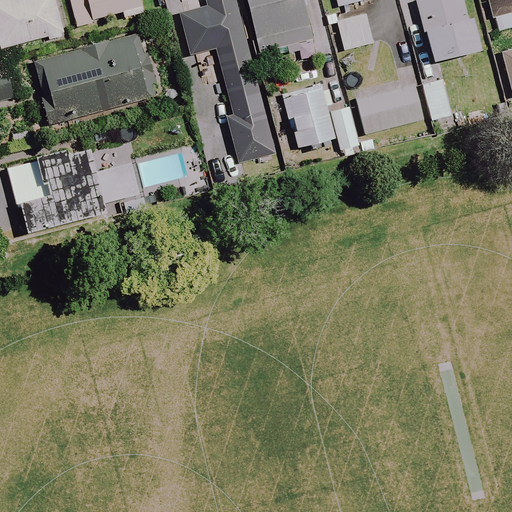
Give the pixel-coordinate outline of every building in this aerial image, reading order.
[(0,49),(62,34),(53,0),(4,0),(0,1),(0,49)] [(67,0),(75,29),(140,12),(137,0),(67,0)] [(213,50),(230,116),(223,118),(235,165),(272,155),(232,0),(201,0),(203,6),(176,13),(187,56),(213,50)] [(284,48),(286,54),(298,51),(296,45),(309,41),(299,0),(244,0),(258,54),(284,48)] [(369,0),(333,0),(336,8),(369,0)] [(465,22),(459,0),(414,0),(430,63),(476,53),(469,21),(465,22)] [(511,0),(485,0),(495,33),(511,28),(511,0)] [(371,45),(363,15),(334,23),(342,53),(371,45)] [(158,96),(142,35),(35,63),(43,95),(38,96),(45,126),(158,96)] [(511,99),(511,51),(499,55),(511,99)] [(0,104),(13,102),(5,68),(0,69),(0,104)] [(206,68),(189,72),(201,126),(218,122),(206,68)] [(420,122),(410,80),(352,94),(362,136),(420,122)] [(450,120),(440,82),(420,88),(430,125),(450,120)] [(329,113),(322,86),(280,96),(293,150),(336,139),(339,152),(356,148),(346,109),(329,113)] [(44,198),(19,205),(26,233),(102,212),(100,206),(136,196),(127,164),(87,175),(82,154),(64,159),(62,151),(33,159),(44,198)] [(204,171),(199,153),(173,161),(179,179),(204,171)]
